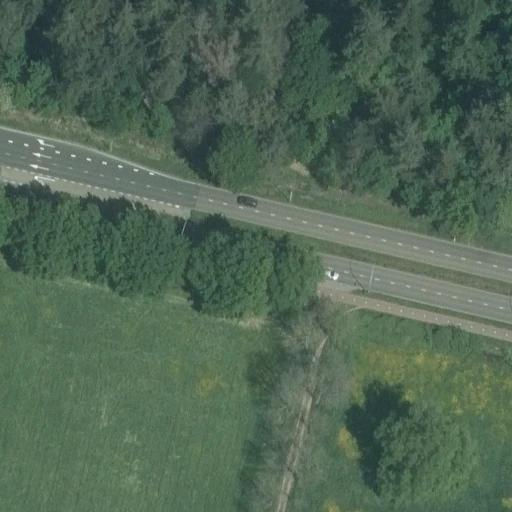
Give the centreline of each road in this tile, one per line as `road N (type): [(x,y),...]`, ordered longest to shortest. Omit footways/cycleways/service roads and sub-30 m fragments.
road 1 (secondary): [(27,204),(511,313)]
road 2 (secondary): [(511,269),(37,160)]
